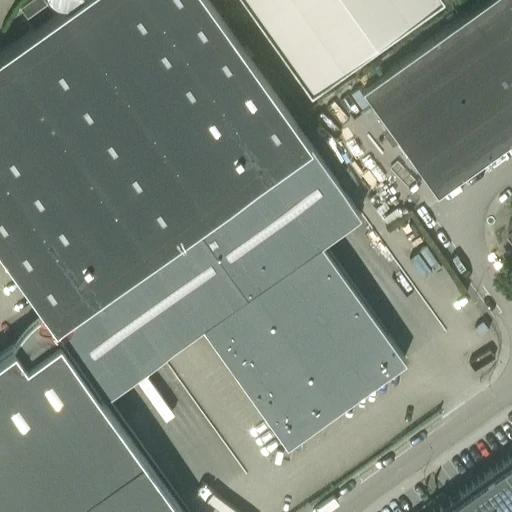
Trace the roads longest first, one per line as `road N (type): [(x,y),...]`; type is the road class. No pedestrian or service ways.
road 1 (unclassified): [(330,511),(511,383)]
road 2 (unclassified): [(511,308),(459,230),(461,212),(511,169)]
